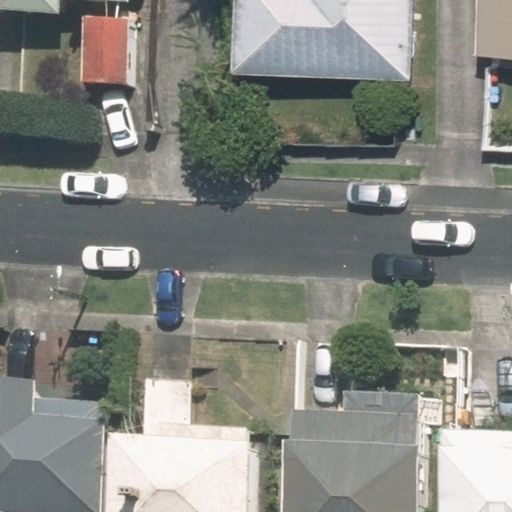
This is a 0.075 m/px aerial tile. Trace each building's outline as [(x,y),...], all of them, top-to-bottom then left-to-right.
[(12,0),(12,14),(73,18),(73,0),(102,0),(142,2),(142,0),(12,0)] [(245,0),(243,70),(417,78),(419,0),(245,0)] [(511,0),(484,0),(482,57),(511,58),(511,0)] [(138,84),(141,22),(97,20),(94,84),(138,84)] [(266,511),(269,449),(264,449),(264,433),(202,430),(204,384),(162,382),(160,444),(136,444),(133,511),(266,511)] [(112,511),(117,426),(109,426),(110,408),(47,405),(47,386),(0,383),(0,511),(112,511)] [(425,454),(427,402),(357,399),(357,418),(307,416),(305,448),(300,448),(297,511),(430,511),(433,454),(425,454)] [(511,511),(511,438),(462,436),(458,511),(511,511)]
